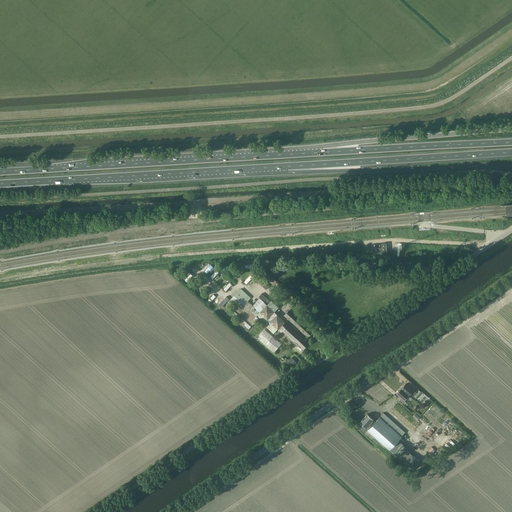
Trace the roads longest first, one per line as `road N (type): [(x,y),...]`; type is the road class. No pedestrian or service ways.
road 1 (track): [(0,214),(511,180)]
road 2 (unclassified): [(98,511),(511,229)]
road 3 (track): [(488,245),(306,245),(0,280)]
road 4 (tertiary): [(175,511),(511,281)]
road 5 (motorway): [(321,152),(0,172)]
road 6 (motorway): [(0,184),(287,166)]
road 7 (motorway): [(287,166),(511,152)]
road 8 (motorway): [(287,166),(511,168)]
road 9 (motorway): [(511,129),(362,141),(321,152)]
road 10 (motorway): [(511,142),(321,152)]
